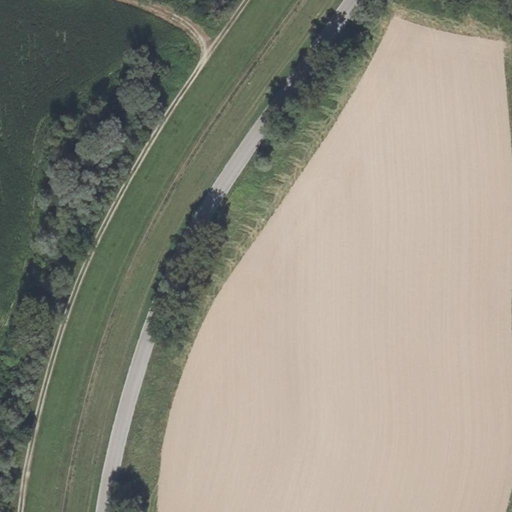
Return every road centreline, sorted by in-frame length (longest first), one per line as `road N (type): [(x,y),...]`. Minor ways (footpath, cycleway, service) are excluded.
road 1 (unclassified): [(351,0),(221,178),(144,341),(104,511)]
road 2 (track): [(300,0),(145,235),(73,451),(66,511)]
road 3 (track): [(22,511),(52,359),(104,229),(247,0)]
